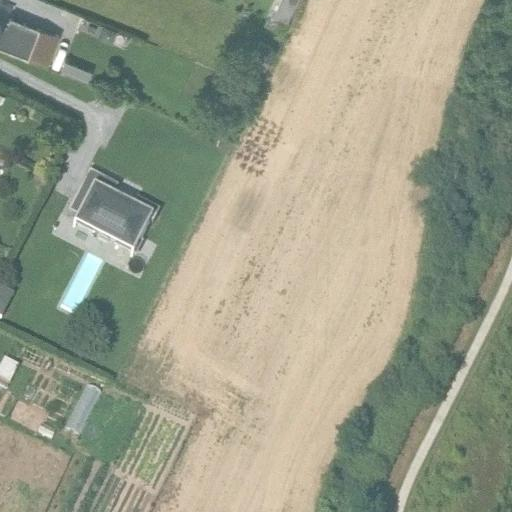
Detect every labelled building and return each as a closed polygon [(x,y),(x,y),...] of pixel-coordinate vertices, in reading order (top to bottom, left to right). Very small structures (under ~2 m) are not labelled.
[(286,14),(291,0),(275,0),(272,8),(286,14)] [(0,41),(24,51),(44,59),(57,29),(36,21),(7,10),(6,13),(0,10),(0,41)] [(256,34),(246,56),(261,63),(271,41),(256,34)] [(223,118),(218,128),(227,133),(233,123),(223,118)] [(80,191),(65,222),(74,227),(70,236),(90,245),(129,265),(147,229),(152,231),(157,221),(158,219),(135,207),(130,216),(110,206),(114,197),(115,195),(95,185),(86,181),(85,182),(80,191)] [(5,298),(0,306),(0,320),(11,302),(5,298)] [(88,392),(82,407),(96,412),(102,398),(88,392)]
